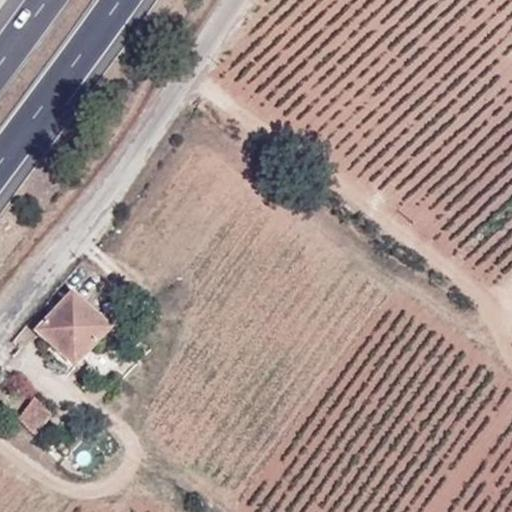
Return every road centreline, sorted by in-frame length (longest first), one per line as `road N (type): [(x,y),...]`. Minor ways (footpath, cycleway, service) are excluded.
road 1 (unclassified): [(239,0),(129,172),(0,319)]
road 2 (motorway): [(0,173),(119,0)]
